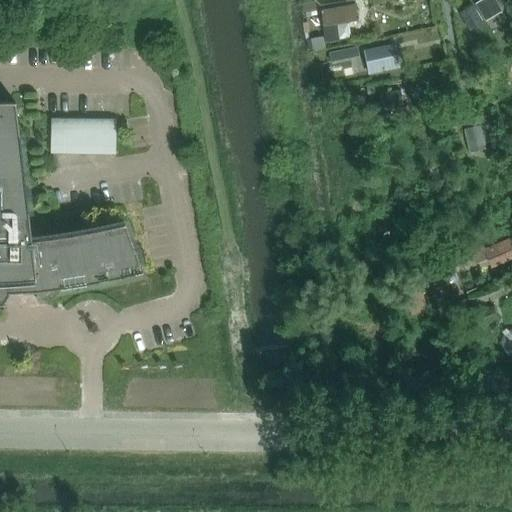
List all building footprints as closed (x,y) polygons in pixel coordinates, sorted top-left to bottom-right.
[(353,0),(320,5),(324,37),(325,43),(339,41),(336,24),(357,21),(353,0)] [(500,9),(495,0),(482,0),(475,4),(483,18),(500,9)] [(316,2),(302,3),(303,13),(317,11),(316,2)] [(474,5),(462,12),(467,19),(478,13),(474,5)] [(324,37),(311,39),(313,51),(326,49),(325,43),(324,37)] [(394,44),(364,51),(369,75),(399,68),(394,44)] [(356,47),(348,49),(350,57),(358,56),(356,47)] [(336,52),(330,53),(332,61),(338,60),(336,52)] [(401,90),(379,93),(382,109),(383,109),(403,106),(401,90)] [(0,304),(4,305),(4,303),(3,303),(9,293),(36,292),(57,289),(78,286),(98,282),(119,278),(141,273),(136,250),(134,250),(125,224),(108,228),(89,232),(70,235),(50,238),(31,241),(15,102),(0,101),(0,304)] [(466,130),(464,130),(469,153),(471,153),(497,147),(489,110),(478,113),(481,126),(466,130)] [(116,154),(117,120),(53,118),(52,152),(116,154)] [(511,235),(476,247),(483,267),(511,257),(511,235)] [(443,262),(428,267),(432,278),(446,273),(443,262)] [(418,280),(402,285),(412,316),(428,311),(418,280)] [(493,307),(475,314),(480,326),(498,320),(493,307)] [(487,325),(480,328),(482,334),(490,331),(487,325)]
